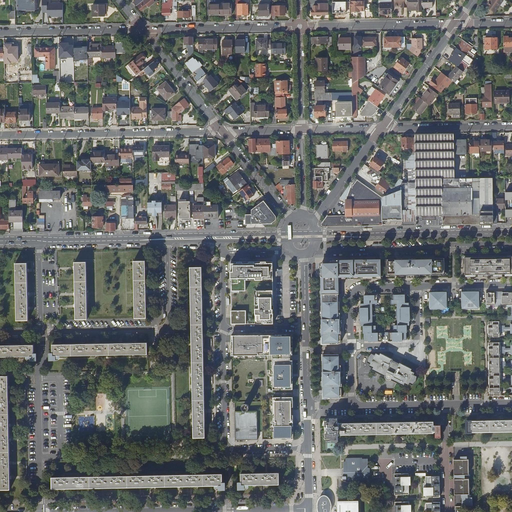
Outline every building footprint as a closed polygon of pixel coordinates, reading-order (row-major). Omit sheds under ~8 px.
[(17,0),(18,8),(23,8),(23,7),(34,7),(34,8),(37,8),(37,0),(17,0)] [(63,16),(62,3),(49,3),(49,0),(41,0),(42,12),(47,12),(47,16),(48,16),(51,16),(63,16)] [(143,0),(137,5),(142,10),(148,6),(149,7),(155,2),(153,0),(143,0)] [(340,0),(335,0),(336,11),(345,11),(345,7),(347,7),(347,3),(340,3),(340,0)] [(355,0),(350,0),(350,7),(352,7),(352,12),(355,12),(355,13),(357,13),(358,12),(361,12),(361,11),(365,11),(364,0),(360,0),(360,1),(355,1),(355,0)] [(393,13),(392,3),(391,3),(391,2),(387,2),(387,3),(381,3),(381,0),(379,0),(379,10),(381,10),(381,13),(386,13),(386,14),(388,14),(387,13),(393,13)] [(408,0),(408,7),(408,8),(417,8),(417,12),(422,11),(422,8),(421,0),(408,0)] [(491,0),(488,5),(496,11),(503,2),(500,0),(491,0)] [(209,4),(209,14),(223,13),(223,15),(227,15),(226,12),(232,12),(231,3),(209,4)] [(315,5),(313,5),(313,10),(312,10),(312,14),(316,14),(316,17),(319,17),(319,14),(329,14),(329,3),(317,3),(317,4),(315,4),(315,5)] [(92,5),(92,16),(104,16),(104,15),(106,15),(106,5),(92,5)] [(244,5),(237,5),(237,15),(248,15),(248,5),(244,5)] [(269,5),(258,5),(258,15),(269,15),(269,5)] [(285,5),(270,5),(270,15),(285,15),(285,11),(287,11),(287,7),(285,7),(285,5)] [(185,60),(194,53),(194,36),(187,36),(187,37),(185,37),(185,44),(187,44),(187,47),(188,47),(189,52),(183,57),(185,60)] [(355,37),(355,46),(377,46),(377,37),(362,38),(362,37),(355,37)] [(386,47),(393,47),(393,37),(385,37),(386,47)] [(393,37),(393,47),(408,46),(408,44),(408,37),(397,37),(394,37),(393,37)] [(339,49),(352,49),(352,38),(339,38),(339,49)] [(408,46),(408,48),(418,56),(423,50),(422,38),(413,38),(413,44),(408,44),(408,46)] [(497,38),(486,38),(486,49),(497,48),(497,38)] [(218,39),(199,40),(199,49),(218,49),(218,39)] [(271,39),(257,39),(257,50),(271,49),(271,44),(271,39)] [(463,39),(457,48),(467,54),(470,56),(472,58),(475,55),(469,51),(472,46),(473,44),(470,42),(469,44),(463,39)] [(228,55),(228,54),(228,51),(232,51),(232,40),(223,40),(223,55),(228,55)] [(91,42),(87,42),(87,46),(87,60),(87,64),(92,65),(92,58),(102,58),(102,49),(102,46),(91,46),(91,44),(91,42)] [(115,43),(115,47),(115,53),(130,53),(132,56),(135,53),(135,52),(139,49),(138,48),(140,47),(138,45),(137,44),(130,49),(128,49),(128,42),(115,43)] [(286,43),(274,44),(271,44),(271,49),(271,53),(286,53),(286,43)] [(11,61),(13,61),(14,62),(16,62),(17,61),(18,61),(18,47),(17,47),(16,45),(14,45),(13,47),(12,47),(12,44),(4,45),(5,63),(11,63),(11,61)] [(59,58),(73,57),(73,48),(73,47),(69,47),(69,46),(69,44),(59,45),(59,58)] [(87,60),(87,46),(82,47),(82,48),(73,48),(73,57),(73,61),(79,61),(79,60),(87,60)] [(102,58),(116,58),(115,53),(115,47),(111,46),(111,49),(102,49),(102,58)] [(467,54),(457,48),(448,60),(457,66),(458,66),(461,62),(467,54)] [(41,52),(41,49),(38,49),(38,57),(46,57),(46,68),(55,68),(55,49),(54,49),(54,54),(45,54),(45,52),(41,52)] [(138,74),(146,68),(143,65),(142,66),(141,64),(143,63),(143,62),(142,61),(145,59),(142,54),(129,64),(138,74)] [(470,56),(467,54),(461,62),(464,64),(470,56)] [(193,57),(186,62),(196,75),(194,77),(197,81),(202,78),(203,80),(204,80),(207,77),(200,68),(203,65),(199,61),(198,62),(196,59),(195,60),(193,57)] [(365,72),(365,57),(357,57),(357,72),(365,72)] [(410,63),(401,57),(395,66),(403,72),(410,63)] [(327,58),(316,58),(316,71),(327,70),(327,58)] [(138,74),(128,82),(131,84),(143,74),(142,73),(145,71),(148,75),(150,73),(152,75),(155,73),(153,70),(158,67),(154,61),(146,68),(138,74)] [(266,63),(257,64),(257,76),(266,76),(266,63)] [(465,71),(458,66),(457,66),(449,77),(453,80),(457,83),(465,71)] [(250,86),(250,79),(250,72),(244,72),(244,75),(243,76),(237,72),(237,78),(250,86)] [(357,81),(359,80),(365,76),(365,72),(357,72),(357,81)] [(453,80),(449,77),(442,72),(436,81),(434,79),(431,84),(441,91),(445,86),(447,87),(453,80)] [(385,73),(376,84),(379,87),(388,75),(385,73)] [(216,81),(211,75),(208,76),(207,77),(204,80),(206,83),(205,84),(207,87),(208,86),(211,91),(214,89),(216,87),(219,85),(219,84),(217,81),(216,81)] [(379,87),(389,94),(398,82),(388,75),(379,87)] [(315,83),(315,93),(316,93),(324,92),(325,81),(324,81),(320,80),(320,83),(315,83)] [(286,81),(274,81),(274,91),(286,91),(286,81)] [(174,93),(165,82),(157,89),(165,100),(174,93)] [(245,95),(246,93),(247,92),(246,91),(241,85),(237,88),(235,85),(229,90),(237,101),(245,95)] [(489,106),(493,107),(492,85),(486,85),(486,97),(483,97),(484,107),(489,107),(489,106)] [(430,87),(428,86),(420,98),(422,99),(430,87)] [(370,101),(372,102),(378,107),(386,96),(374,87),(370,94),(373,96),(370,101)] [(438,94),(430,87),(422,99),(429,104),(430,105),(438,94)] [(510,91),(495,91),(496,103),(501,103),(501,102),(510,102),(510,91)] [(353,99),(353,92),(324,92),(316,93),(316,106),(315,106),(315,117),(326,117),(326,107),(325,106),(323,106),(323,100),(339,100),(339,99),(353,99)] [(277,94),(277,117),(288,117),(288,109),(285,109),(285,94),(277,94)] [(432,106),(440,95),(438,94),(430,105),(432,106)] [(147,118),(147,97),(142,97),(141,98),(141,102),(142,104),(142,106),(140,107),(132,108),(132,111),(135,111),(135,119),(139,119),(140,118),(147,118)] [(102,98),(102,108),(102,111),(108,111),(108,110),(117,109),(116,103),(116,98),(102,98)] [(422,99),(420,98),(412,109),(421,115),(429,104),(422,99)] [(471,105),(467,105),(467,113),(478,113),(478,98),(471,98),(471,105)] [(189,106),(184,99),(175,106),(172,108),(172,111),(172,118),(172,121),(181,121),(181,115),(179,115),(179,114),(180,113),(182,111),(185,109),(189,106)] [(130,102),(116,103),(117,109),(117,114),(120,114),(120,115),(126,115),(126,114),(130,114),(130,102)] [(235,102),(225,110),(227,112),(228,111),(235,119),(244,113),(235,102)] [(374,114),(379,108),(378,107),(372,102),(364,114),(366,116),(372,116),(374,114)] [(22,103),(19,104),(19,120),(30,120),(30,109),(22,109),(22,103)] [(60,103),(46,103),(46,113),(60,113),(60,105),(60,103)] [(461,103),(450,103),(450,114),(461,114),(461,103)] [(67,118),(74,118),(74,108),(74,105),(60,105),(60,113),(60,118),(67,118)] [(269,105),(255,105),(256,116),(260,116),(260,118),(269,118),(268,116),(269,116),(269,105)] [(353,114),(353,107),(336,108),(336,116),(348,116),(348,112),(350,112),(350,115),(353,114)] [(88,119),(88,108),(74,108),(74,118),(74,119),(74,121),(81,120),(81,119),(88,119)] [(92,118),(102,118),(102,111),(102,108),(92,108),(92,118)] [(165,109),(152,109),(152,120),(165,120),(165,109)] [(496,132),(492,132),(492,141),(492,142),(494,142),(495,149),(505,149),(505,141),(500,141),(498,142),(497,142),(496,132)] [(455,133),(416,134),(416,138),(416,151),(416,179),(416,182),(417,223),(424,223),(424,220),(423,220),(423,216),(437,216),(437,219),(436,219),(436,223),(443,223),(444,224),(494,223),(494,216),(493,178),(456,179),(455,154),(455,139),(455,133)] [(394,138),(386,142),(391,151),(399,146),(394,138)] [(412,151),(416,151),(416,138),(403,138),(403,148),(412,148),(412,151)] [(270,140),(270,139),(257,139),(256,139),(256,152),(270,152),(270,140)] [(467,139),(455,139),(455,154),(467,154),(467,139)] [(277,140),(270,140),(270,152),(277,151),(277,154),(290,154),(290,141),(277,142),(277,140)] [(471,153),(480,153),(480,151),(480,141),(474,141),(474,140),(470,140),(471,153)] [(480,140),(480,141),(480,151),(492,151),(492,149),(492,142),(492,141),(487,141),(487,140),(480,140)] [(321,145),(319,145),(319,158),(328,158),(328,145),(326,145),(326,142),(325,141),(322,141),(321,142),(321,145)] [(349,141),(333,141),(333,151),(349,150),(349,141)] [(189,144),(189,154),(189,156),(199,156),(199,143),(189,144)] [(133,145),(133,148),(133,155),(144,155),(144,145),(133,145)] [(214,145),(203,145),(203,158),(214,157),(214,145)] [(169,146),(154,146),(154,160),(160,160),(160,156),(169,156),(169,146)] [(0,148),(0,164),(5,164),(5,160),(8,160),(8,158),(8,149),(0,148)] [(22,152),(22,148),(8,149),(8,158),(22,158),(22,152)] [(119,149),(119,154),(119,158),(133,158),(133,155),(133,148),(127,148),(119,149)] [(22,167),(32,167),(32,152),(28,152),(26,152),(22,152),(22,158),(22,167)] [(91,152),(92,158),(92,162),(105,162),(105,155),(105,152),(91,152)] [(105,162),(105,165),(119,165),(119,158),(119,154),(114,154),(114,155),(105,155),(105,162)] [(189,154),(175,154),(175,163),(189,163),(189,156),(189,154)] [(233,164),(228,157),(216,167),(222,174),(226,171),(226,170),(233,164)] [(373,166),(371,168),(375,172),(377,169),(379,170),(385,163),(377,157),(372,165),(373,166)] [(82,158),(82,160),(82,170),(92,170),(92,162),(92,158),(82,158)] [(41,176),(50,176),(50,164),(40,164),(41,176)] [(50,164),(50,176),(60,176),(59,164),(50,164)] [(77,166),(63,167),(64,176),(77,176),(77,170),(77,166)] [(399,170),(396,167),(394,166),(392,169),(396,172),(402,176),(402,172),(399,170)] [(329,167),(318,168),(315,168),(315,181),(314,181),(314,187),(323,187),(323,181),(328,181),(328,172),(330,172),(329,167)] [(234,193),(247,183),(238,172),(229,179),(225,182),(234,193)] [(360,181),(355,177),(349,186),(352,187),(354,188),(360,181)] [(296,204),(295,180),(278,181),(278,184),(276,187),(280,192),(283,189),(280,184),(284,184),(284,189),(285,189),(285,191),(287,191),(287,194),(284,197),(289,204),(296,204)] [(379,201),(379,199),(376,200),(376,195),(373,193),(373,194),(370,191),(371,189),(360,181),(354,188),(352,187),(348,201),(379,201)] [(388,186),(380,181),(375,188),(382,194),(388,186)] [(403,225),(417,225),(417,223),(416,182),(402,183),(402,190),(403,220),(403,225)] [(105,185),(106,189),(106,197),(108,197),(108,195),(116,195),(119,195),(121,196),(130,194),(131,195),(121,197),(122,230),(134,230),(134,223),(134,215),(134,205),(134,185),(105,185)] [(248,185),(239,192),(247,201),(254,195),(251,192),(250,189),(251,189),(251,188),(248,185)] [(26,198),(25,187),(22,187),(22,198),(23,198),(23,203),(33,203),(33,192),(27,191),(28,198),(26,198)] [(46,188),(46,191),(51,191),(52,200),(60,199),(60,191),(53,191),(53,188),(46,188)] [(382,199),(382,198),(371,189),(370,191),(373,194),(373,193),(376,195),(376,200),(379,199),(382,199)] [(403,220),(402,190),(400,191),(385,196),(382,198),(382,199),(383,217),(383,224),(386,224),(388,220),(403,220)] [(51,191),(46,191),(39,191),(39,200),(52,200),(51,191)] [(83,206),(92,206),(92,197),(87,197),(87,195),(83,195),(83,197),(82,197),(82,200),(84,200),(83,206)] [(176,216),(176,196),(171,196),(171,205),(165,205),(165,217),(176,216)] [(152,201),(148,201),(148,216),(157,216),(157,214),(162,214),(162,200),(156,201),(155,200),(155,199),(154,199),(153,199),(152,201)] [(506,208),(506,199),(496,199),(497,208),(506,208)] [(204,208),(204,218),(218,218),(218,210),(219,210),(219,206),(211,206),(207,206),(207,203),(204,200),(204,201),(204,208)] [(189,201),(186,201),(179,201),(179,218),(190,218),(189,201)] [(252,211),(252,210),(252,213),(248,215),(245,215),(245,224),(271,224),(275,221),(276,220),(276,219),(276,218),(275,216),(263,201),(252,211)] [(323,226),(383,225),(383,224),(383,217),(369,217),(369,216),(379,216),(379,201),(348,201),(348,202),(349,221),(343,221),(344,220),(342,219),(340,219),(328,219),(326,218),(322,223),(323,225),(323,226)] [(193,219),(204,218),(204,208),(194,208),(194,205),(193,206),(193,219)] [(0,228),(9,229),(9,221),(4,221),(0,221),(0,219),(0,210),(0,228)] [(23,211),(9,211),(9,221),(13,221),(13,229),(23,229),(23,211)] [(103,216),(92,216),(92,227),(103,227),(103,216)] [(134,223),(134,230),(137,230),(137,223),(140,223),(140,225),(143,226),(143,224),(147,223),(147,218),(136,218),(136,223),(134,223)] [(106,222),(106,230),(115,230),(115,223),(112,223),(112,221),(106,222)] [(410,259),(385,259),(385,276),(394,276),(396,276),(405,276),(407,276),(426,275),(428,275),(444,275),(444,258),(442,258),(410,259)] [(481,259),(465,259),(465,276),(511,275),(511,258),(501,259),(481,259)] [(322,263),(322,295),(339,294),(338,277),(381,276),(380,259),(377,259),(357,260),(348,260),(331,260),(331,263),(322,263)] [(145,261),(134,261),(135,319),(146,318),(146,306),(146,291),(145,268),(145,261)] [(236,262),(231,262),(231,292),(231,308),(231,309),(231,311),(231,322),(231,324),(247,324),(255,324),(274,324),(274,316),(274,289),(273,279),(273,278),(273,264),(273,262),(273,261),(248,262),(238,262),(236,262)] [(86,262),(75,262),(75,268),(75,281),(75,294),(75,302),(75,306),(76,320),(87,320),(86,262)] [(28,264),(17,264),(17,320),(29,320),(28,308),(28,294),(28,282),(28,270),(28,264)] [(191,324),(203,324),(203,312),(203,298),(202,274),(202,267),(202,265),(190,265),(191,324)] [(440,291),(436,291),(436,292),(429,292),(429,296),(428,296),(428,300),(429,300),(430,308),(438,308),(448,308),(447,300),(449,300),(449,296),(447,296),(447,292),(445,292),(440,292),(440,291)] [(472,291),(468,291),(468,292),(461,292),(461,295),(460,295),(460,299),(462,299),(462,308),(470,307),(480,307),(479,299),(481,299),(481,295),(479,295),(479,292),(477,292),(472,292),(472,291)] [(490,292),(486,292),(486,303),(486,307),(490,307),(490,304),(495,304),(495,306),(498,306),(498,291),(494,291),(494,293),(490,293),(490,292)] [(503,291),(498,291),(498,306),(502,306),(502,304),(507,304),(507,307),(511,307),(510,292),(506,292),(506,293),(503,293),(503,291)] [(339,313),(339,294),(322,295),(323,344),(339,343),(339,332),(341,332),(341,324),(341,321),(341,315),(341,313),(339,313)] [(377,304),(377,295),(364,295),(364,303),(360,303),(360,326),(363,326),(363,341),(381,340),(381,336),(381,335),(381,332),(375,332),(375,325),(372,325),(372,323),(372,314),(372,306),(372,304),(377,304)] [(404,295),(391,295),(391,304),(397,304),(397,305),(397,314),(397,323),(397,325),(394,325),(394,332),(387,332),(387,335),(388,340),(405,340),(405,326),(409,325),(408,303),(405,303),(404,295)] [(503,330),(503,328),(489,329),(489,333),(490,336),(500,336),(500,332),(503,332),(503,330)] [(203,335),(203,332),(191,332),(193,438),(205,438),(205,437),(205,426),(205,411),(204,388),(204,373),(204,350),(204,348),(203,335)] [(259,335),(249,335),(232,335),(232,337),(232,355),(273,355),(273,361),(273,366),(273,382),(273,389),(281,389),(293,389),(293,377),(293,375),(293,374),(293,360),(293,355),(293,351),(293,347),(293,345),(293,335),(276,335),(259,335)] [(147,354),(147,342),(137,343),(127,343),(90,343),(60,343),(58,344),(54,344),(54,352),(50,353),(50,360),(57,360),(57,357),(60,357),(60,355),(147,354)] [(0,346),(0,345),(0,357),(26,357),(26,359),(31,359),(31,361),(37,361),(36,354),(34,354),(34,345),(26,345),(0,346)] [(391,358),(379,352),(379,354),(375,352),(374,354),(371,353),(368,355),(367,356),(367,357),(366,362),(369,364),(368,365),(372,367),(371,369),(384,376),(384,377),(384,378),(385,379),(386,380),(387,380),(389,380),(390,380),(391,379),(397,382),(402,385),(403,383),(407,385),(408,383),(412,385),(415,381),(416,378),(416,375),(413,374),(413,372),(410,370),(411,368),(402,364),(395,360),(391,358)] [(339,355),(322,356),(322,365),(323,386),(323,399),(339,399),(339,386),(341,386),(341,378),(341,374),(341,367),(339,367),(339,355)] [(8,376),(0,376),(0,488),(9,489),(9,478),(9,463),(9,440),(9,425),(9,402),(9,388),(8,376)] [(504,387),(501,387),(490,387),(490,391),(491,391),(491,395),(501,395),(501,391),(504,390),(504,389),(504,387)] [(105,393),(96,393),(96,410),(105,410),(105,393)] [(281,397),(273,397),(273,439),(294,439),(293,421),(293,411),(293,409),(293,397),(281,397)] [(235,440),(258,440),(258,439),(258,432),(257,411),(249,411),(249,409),(249,408),(249,407),(249,406),(249,405),(248,405),(247,404),(246,404),(245,404),(244,405),(244,406),(244,407),(244,408),(244,409),(244,411),(235,411),(235,440)] [(339,435),(339,434),(433,433),(433,432),(435,432),(435,437),(441,437),(440,424),(436,424),(433,424),(433,422),(426,422),(403,422),(388,422),(365,423),(351,423),(337,423),(337,419),(337,418),(334,418),(329,418),(327,418),(326,419),(324,421),(324,422),(323,424),(323,425),(324,425),(324,433),(323,433),(324,435),(324,437),(325,438),(327,439),(329,440),(338,440),(338,435),(339,435)] [(511,420),(502,420),(478,421),(472,421),(472,419),(466,419),(467,433),(472,433),(472,432),(511,431),(511,420)] [(349,474),(349,480),(367,480),(367,476),(369,475),(369,468),(367,468),(367,459),(362,459),(361,458),(345,458),(345,462),(343,462),(343,468),(349,468),(349,470),(348,470),(348,474),(349,474)] [(468,460),(454,460),(454,475),(464,475),(464,479),(454,479),(454,494),(461,494),(468,494),(469,494),(468,460)] [(249,485),(279,485),(279,473),(266,473),(253,473),(241,474),(241,482),(239,482),(239,489),(245,489),(245,487),(249,487),(249,485)] [(408,474),(394,474),(394,484),(408,484),(408,477),(408,474)] [(219,484),(219,475),(51,477),(51,489),(65,489),(77,489),(103,488),(115,488),(141,488),(153,488),(178,487),(190,487),(213,487),(213,488),(216,488),(216,491),(221,491),(221,484),(219,484)] [(425,488),(440,488),(440,476),(425,477),(425,488)] [(408,494),(408,484),(394,484),(394,495),(395,495),(408,494)] [(440,488),(425,488),(426,496),(426,497),(433,497),(440,497),(440,488)] [(326,496),(325,495),(323,495),(322,496),(320,497),(319,498),(318,500),(317,502),(317,505),(317,509),(317,511),(329,511),(330,511),(330,506),(331,507),(330,502),(330,499),(329,498),(327,497),(326,496)] [(472,506),(472,497),(468,497),(464,497),(464,506),(472,506)] [(358,511),(358,502),(359,502),(359,501),(358,501),(343,501),(341,501),(338,501),(338,506),(340,506),(340,511),(339,511),(358,511)] [(409,502),(395,502),(395,511),(408,511),(409,505),(409,502)] [(426,503),(426,511),(440,511),(440,503),(433,503),(426,503)]
